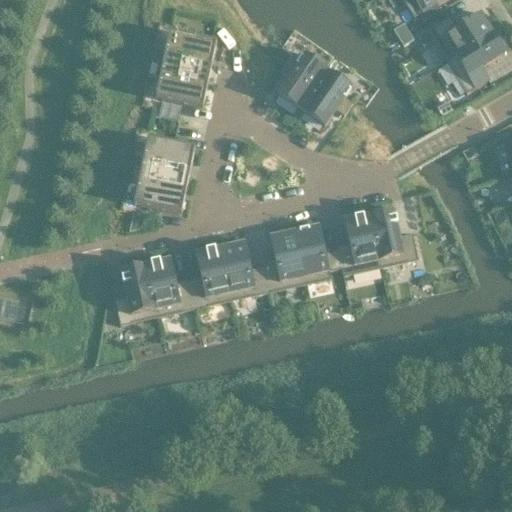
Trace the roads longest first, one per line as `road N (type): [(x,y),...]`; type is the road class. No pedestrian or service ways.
road 1 (residential): [(511,102),(391,173),(342,191)]
road 2 (residential): [(342,191),(208,226)]
road 3 (residential): [(229,111),(342,191)]
